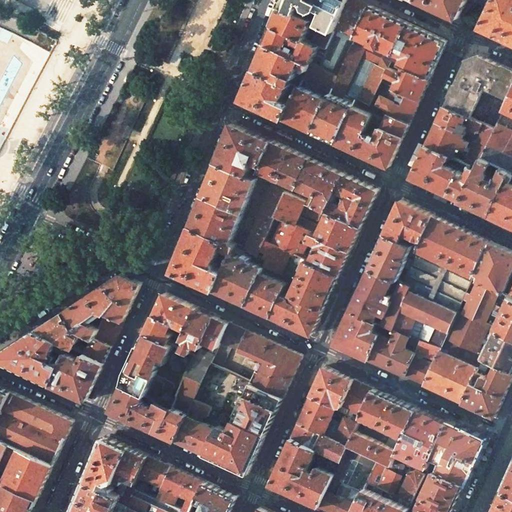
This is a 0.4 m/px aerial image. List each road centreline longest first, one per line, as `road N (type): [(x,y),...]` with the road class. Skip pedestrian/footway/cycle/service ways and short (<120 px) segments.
road 1 (primary): [(137,0),(29,212)]
road 2 (residential): [(503,432),(317,346)]
road 3 (residential): [(397,181),(223,102)]
road 4 (residential): [(317,346),(397,181)]
road 5 (residential): [(157,273),(223,102)]
road 6 (residential): [(94,413),(254,487)]
road 7 (residential): [(317,346),(157,273)]
road 8 (residential): [(397,181),(465,33)]
road 9 (residential): [(254,487),(317,346)]
road 10 (residential): [(94,413),(157,273)]
road 11 (residential): [(0,332),(127,258)]
road 12 (residential): [(511,236),(397,181)]
